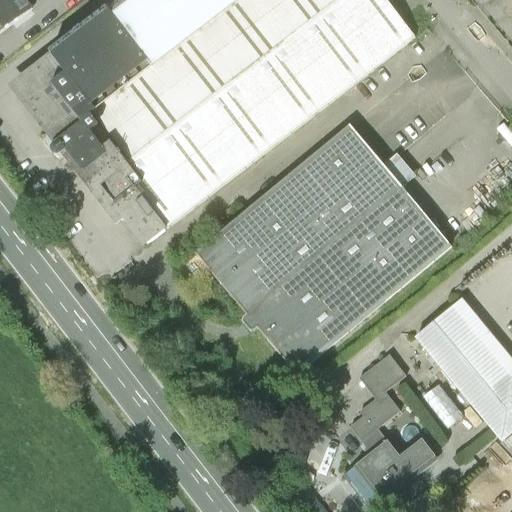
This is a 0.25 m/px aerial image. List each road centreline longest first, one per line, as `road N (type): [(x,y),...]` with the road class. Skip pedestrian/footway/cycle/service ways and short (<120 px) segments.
road 1 (primary): [(0,215),(227,511)]
road 2 (unclassified): [(511,90),(426,0)]
